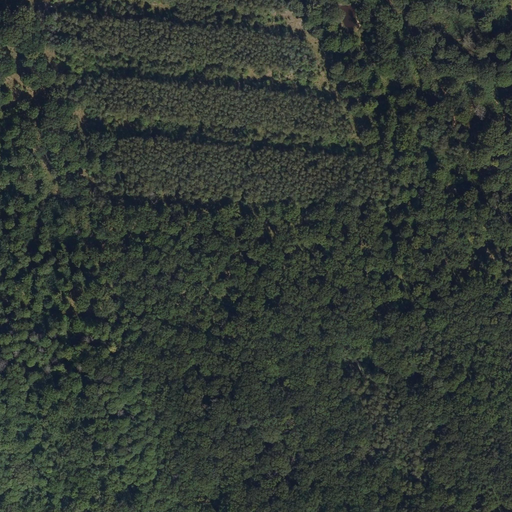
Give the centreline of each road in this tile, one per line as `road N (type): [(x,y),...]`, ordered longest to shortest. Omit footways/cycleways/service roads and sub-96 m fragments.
road 1 (track): [(144,511),(0,413)]
road 2 (track): [(333,100),(410,0)]
